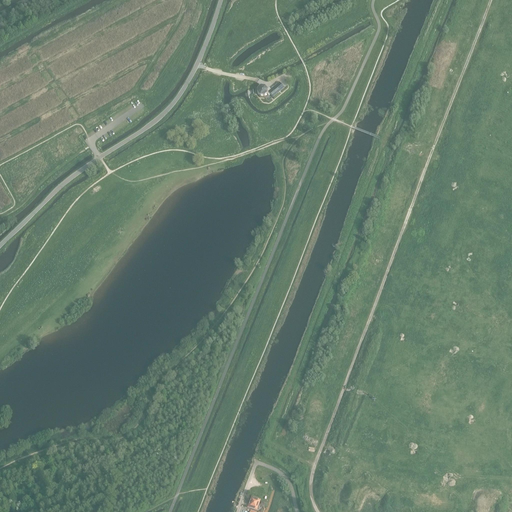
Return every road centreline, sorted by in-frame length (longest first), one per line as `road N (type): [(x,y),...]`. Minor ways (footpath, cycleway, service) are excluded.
road 1 (unknown): [(370,0),(376,26),(336,112),(285,155),(280,213),(262,253),(204,339),(169,371),(136,428),(122,438),(48,448),(0,469)]
road 2 (track): [(313,465),(283,450),(272,434),(445,0)]
road 3 (unclassified): [(0,246),(72,176),(171,106),(221,0)]
